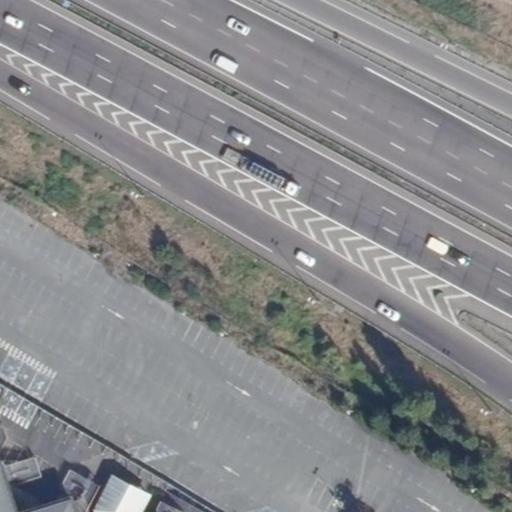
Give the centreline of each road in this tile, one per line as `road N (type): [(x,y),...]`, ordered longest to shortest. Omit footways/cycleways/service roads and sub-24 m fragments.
road 1 (motorway): [(0,74),(511,384)]
road 2 (motorway): [(0,14),(511,286)]
road 3 (motorway): [(511,184),(155,0)]
road 4 (motorway): [(511,105),(290,0)]
